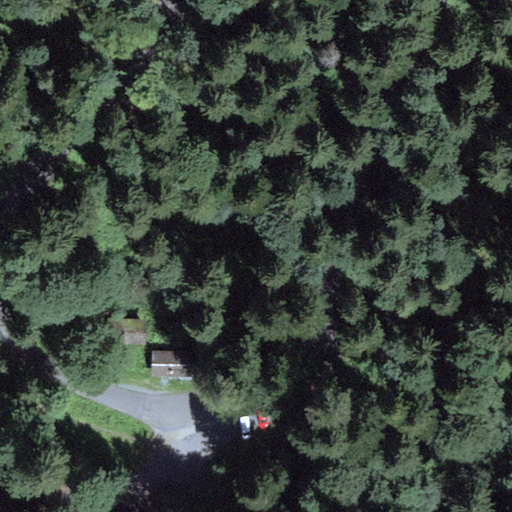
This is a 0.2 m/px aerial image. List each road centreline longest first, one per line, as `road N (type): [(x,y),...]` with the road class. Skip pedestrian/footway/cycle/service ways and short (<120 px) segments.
road 1 (unclassified): [(439,0),(404,56),(355,177),(318,310),(273,383),(222,406),(148,409),(80,381),(8,332),(0,309)]
road 2 (unclassified): [(0,203),(28,151),(157,0)]
road 3 (track): [(182,451),(72,511)]
